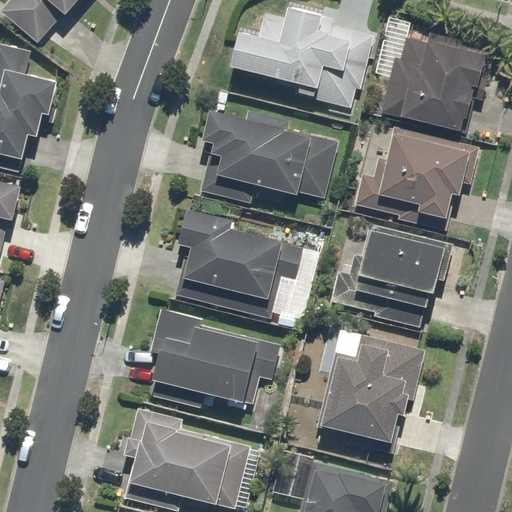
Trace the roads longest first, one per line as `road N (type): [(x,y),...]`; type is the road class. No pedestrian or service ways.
road 1 (residential): [(172,0),(120,151),(29,511)]
road 2 (residential): [(459,511),(511,300)]
